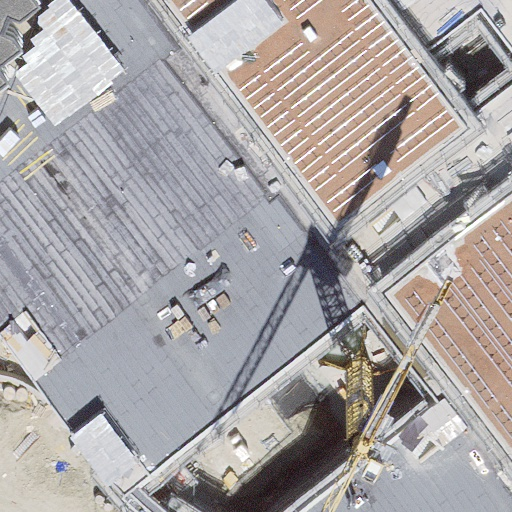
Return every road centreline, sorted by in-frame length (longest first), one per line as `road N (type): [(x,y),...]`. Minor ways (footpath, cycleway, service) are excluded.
road 1 (unknown): [(66,456),(194,404),(248,371),(284,337),(308,269),(296,214),(196,128),(170,120),(134,130),(39,193)]
road 2 (unknown): [(66,456),(193,511)]
